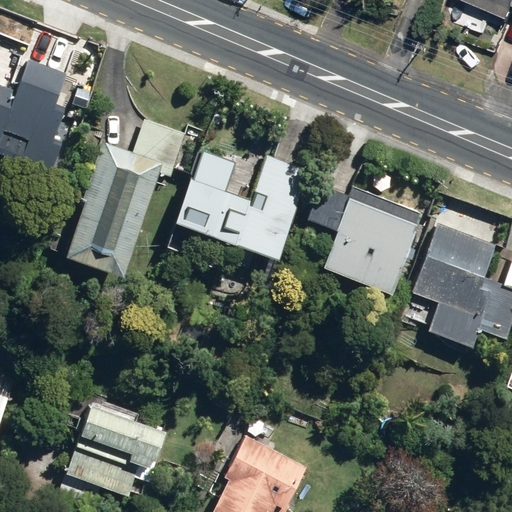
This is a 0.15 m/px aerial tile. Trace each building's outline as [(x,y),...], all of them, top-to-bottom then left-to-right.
[(511,0),(466,0),(511,18),(511,0)] [(0,144),(51,164),(63,136),(53,132),(65,103),(54,98),(67,66),(28,51),(15,82),(0,75),(0,144)] [(67,242),(125,263),(161,166),(171,169),(186,130),(146,115),(134,147),(102,135),(82,190),(86,192),(67,242)] [(176,213),(279,250),(310,165),(266,150),(251,192),(227,184),(237,155),(203,143),(193,170),(191,169),(176,213)] [(382,184),(390,186),(395,181),(393,173),(386,172),(381,177),(382,184)] [(326,259),(391,285),(421,209),(353,183),(350,193),(320,181),(308,211),(340,223),(326,259)] [(429,323),(474,338),(480,322),(508,332),(511,321),(511,259),(504,281),(488,276),(486,283),(481,281),(496,240),(437,218),(412,285),(439,296),(429,323)] [(0,415),(15,378),(0,372),(0,415)] [(59,485),(95,499),(104,477),(129,487),(141,454),(151,457),(154,450),(156,451),(166,423),(93,395),(59,485)] [(228,422),(238,428),(243,418),(234,412),(228,422)] [(209,511),(269,511),(277,498),(284,502),(306,463),(247,430),(224,471),(230,474),(209,511)] [(172,457),(183,463),(186,456),(175,451),(172,457)]
